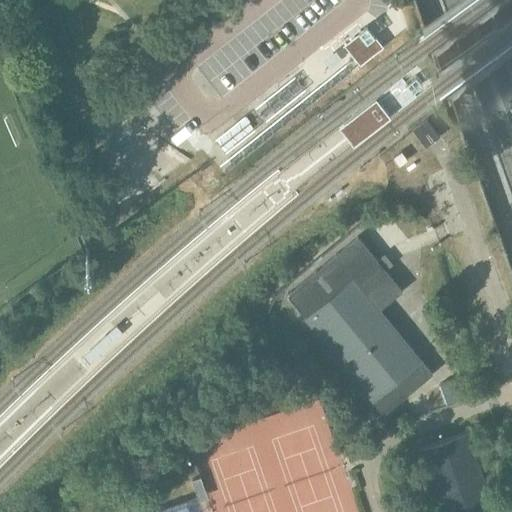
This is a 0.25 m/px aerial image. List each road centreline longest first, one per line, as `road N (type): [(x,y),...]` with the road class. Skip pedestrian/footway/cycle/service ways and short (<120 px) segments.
road 1 (unclassified): [(511,338),(465,203),(431,138)]
road 2 (secondary): [(455,0),(511,166)]
